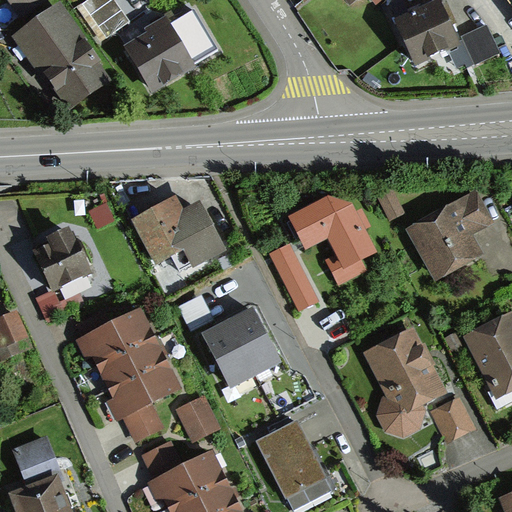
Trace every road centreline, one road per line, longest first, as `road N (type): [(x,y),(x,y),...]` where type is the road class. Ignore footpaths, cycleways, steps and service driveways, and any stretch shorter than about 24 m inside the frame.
road 1 (secondary): [(320,137),(0,155)]
road 2 (secondary): [(511,127),(320,137)]
road 3 (residential): [(320,137),(299,57),(262,0)]
